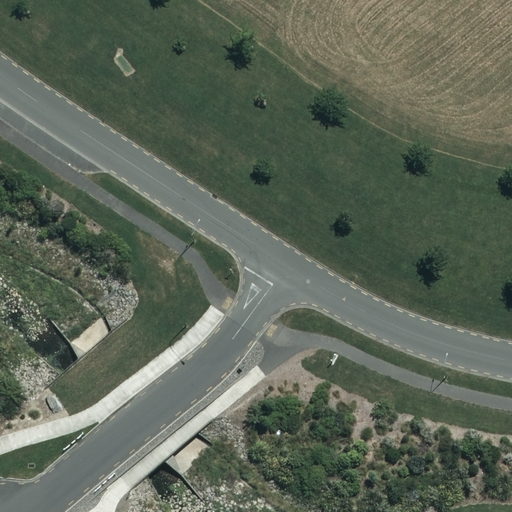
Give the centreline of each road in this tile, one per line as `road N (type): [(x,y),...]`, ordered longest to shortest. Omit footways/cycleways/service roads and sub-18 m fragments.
road 1 (residential): [(28,511),(217,357),(285,264)]
road 2 (residential): [(285,264),(0,76)]
road 3 (residential): [(511,359),(404,330),(285,264)]
